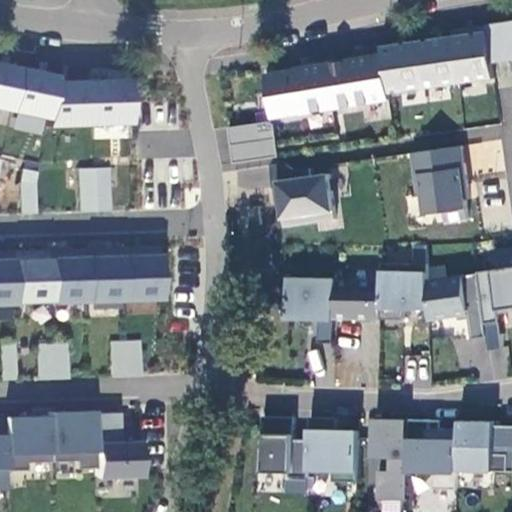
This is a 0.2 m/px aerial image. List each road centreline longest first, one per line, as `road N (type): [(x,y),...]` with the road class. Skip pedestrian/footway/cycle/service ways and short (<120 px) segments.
road 1 (residential): [(511,394),(404,404),(205,387)]
road 2 (residential): [(216,219),(0,228)]
road 3 (residential): [(205,387),(0,390)]
road 4 (tertiary): [(388,0),(225,36),(188,35)]
road 5 (residential): [(188,35),(216,219)]
road 6 (residential): [(216,219),(205,387)]
